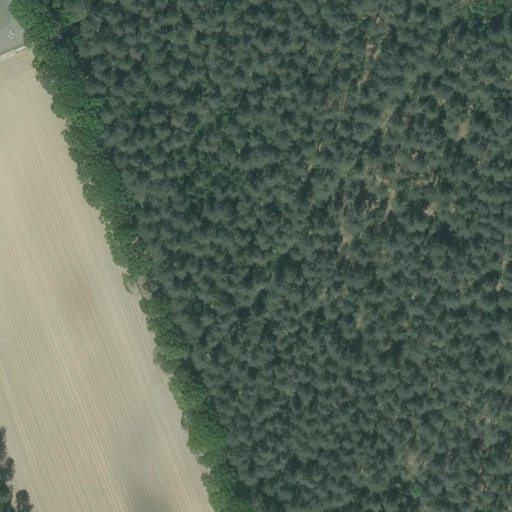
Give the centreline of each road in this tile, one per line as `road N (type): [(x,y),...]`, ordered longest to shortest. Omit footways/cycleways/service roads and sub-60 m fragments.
road 1 (unknown): [(38,0),(237,511)]
road 2 (track): [(511,25),(452,23),(187,383)]
